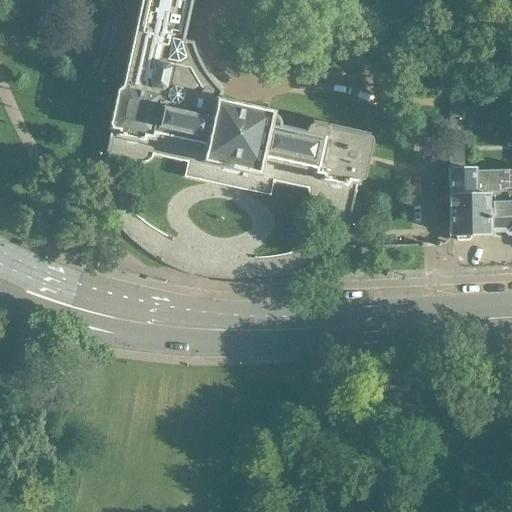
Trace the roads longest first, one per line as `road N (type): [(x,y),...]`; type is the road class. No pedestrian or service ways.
road 1 (primary): [(112,313),(204,326),(511,319)]
road 2 (primary): [(112,313),(52,269),(0,245)]
